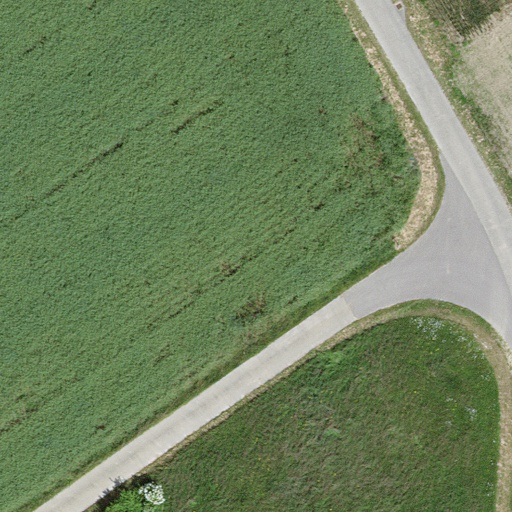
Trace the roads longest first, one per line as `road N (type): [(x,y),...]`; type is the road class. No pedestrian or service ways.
road 1 (track): [(56,511),(359,297),(413,270),(509,247)]
road 2 (unclassified): [(374,0),(511,253)]
